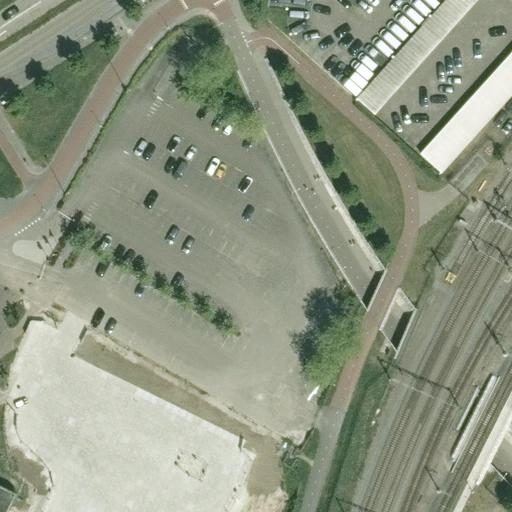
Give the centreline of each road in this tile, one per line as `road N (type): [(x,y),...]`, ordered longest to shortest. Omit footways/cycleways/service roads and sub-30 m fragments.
road 1 (residential): [(0,230),(41,200),(136,42),(189,0)]
road 2 (unknown): [(398,0),(356,42),(327,28),(321,0)]
